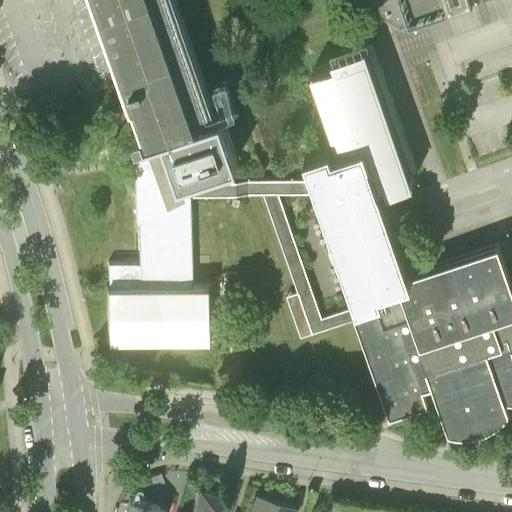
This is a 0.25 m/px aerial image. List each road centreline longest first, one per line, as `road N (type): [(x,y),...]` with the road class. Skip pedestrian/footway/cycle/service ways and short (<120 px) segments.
road 1 (tertiary): [(355,458),(269,425),(74,403)]
road 2 (secondary): [(74,403),(25,189),(0,130)]
road 3 (tertiary): [(79,441),(355,458)]
road 4 (secondary): [(0,223),(39,405)]
road 5 (tertiary): [(511,484),(355,458)]
road 6 (track): [(331,21),(284,28),(246,48),(234,76)]
